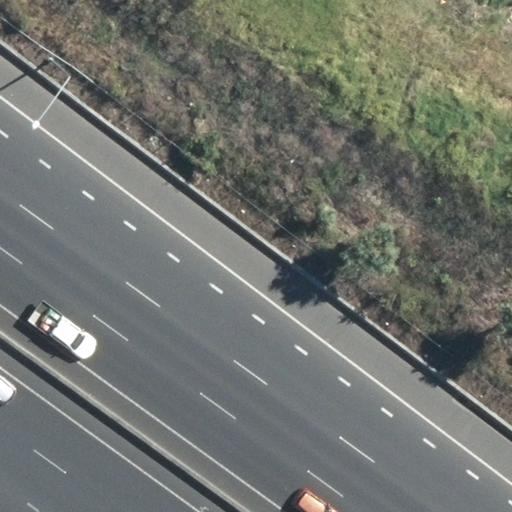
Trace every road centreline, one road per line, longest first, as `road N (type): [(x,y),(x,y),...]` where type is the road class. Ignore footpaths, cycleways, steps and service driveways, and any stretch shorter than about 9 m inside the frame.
road 1 (motorway): [(0,234),(381,511)]
road 2 (motorway): [(130,511),(0,417)]
